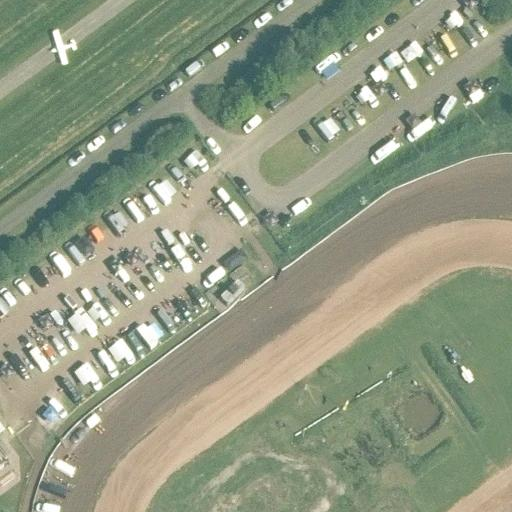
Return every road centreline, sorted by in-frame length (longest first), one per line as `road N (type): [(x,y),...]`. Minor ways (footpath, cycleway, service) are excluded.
road 1 (unclassified): [(0,235),(318,0)]
road 2 (track): [(249,150),(0,321)]
